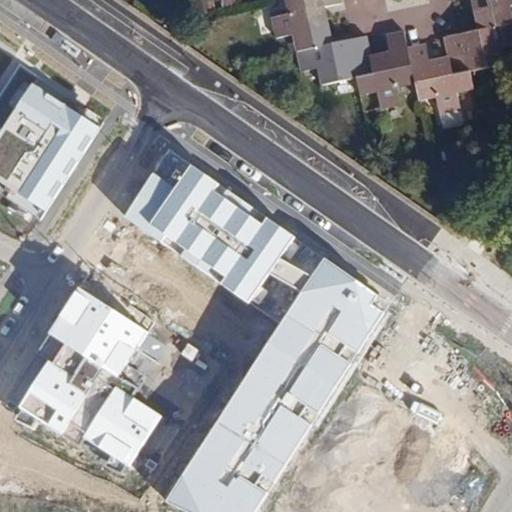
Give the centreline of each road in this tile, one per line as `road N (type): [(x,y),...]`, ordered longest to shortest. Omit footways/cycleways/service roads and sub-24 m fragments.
road 1 (residential): [(511,329),(169,89)]
road 2 (unknown): [(0,392),(127,475),(149,472),(173,452),(204,404)]
road 3 (residential): [(49,277),(169,89)]
road 4 (residential): [(169,89),(40,0)]
